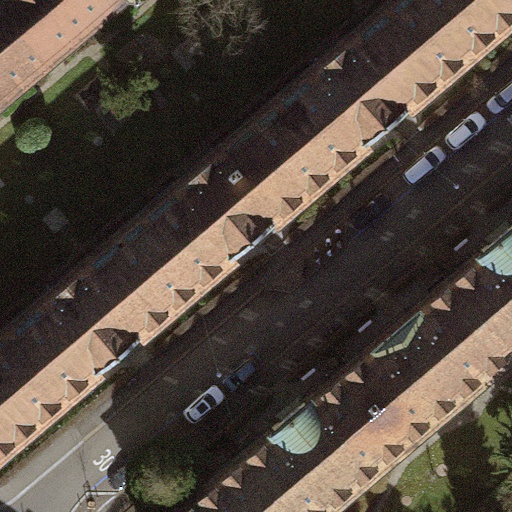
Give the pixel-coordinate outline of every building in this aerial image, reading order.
[(0,0),(0,74),(13,90),(118,0),(0,0)] [(424,0),(395,0),(278,100),(334,165),(468,52),(424,0)] [(511,0),(424,0),(468,52),(511,14),(511,0)] [(0,100),(13,90),(0,74),(0,100)] [(278,100),(144,213),(200,279),(334,165),(278,100)] [(144,213),(10,327),(66,392),(200,279),(144,213)] [(511,227),(450,280),(510,350),(511,347),(511,227)] [(450,280),(346,368),(405,438),(510,350),(450,280)] [(8,324),(0,330),(0,448),(66,392),(10,327),(8,324)] [(288,511),(317,511),(405,438),(346,368),(241,457),(288,511)] [(288,511),(241,457),(176,511),(288,511)]
